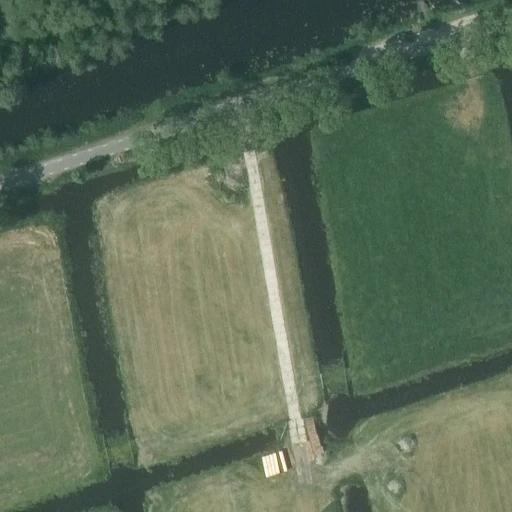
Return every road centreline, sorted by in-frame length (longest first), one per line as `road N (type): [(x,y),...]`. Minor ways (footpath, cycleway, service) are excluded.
road 1 (unclassified): [(0,191),(511,19)]
road 2 (track): [(385,465),(312,463),(300,441),(238,110)]
